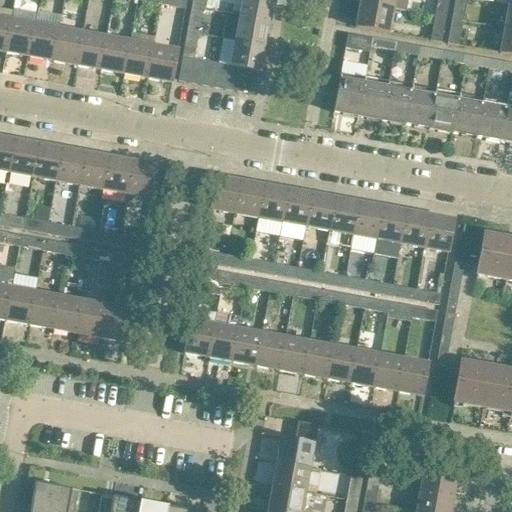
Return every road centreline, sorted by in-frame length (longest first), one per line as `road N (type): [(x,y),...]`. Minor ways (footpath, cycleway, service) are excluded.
road 1 (residential): [(511,198),(192,138)]
road 2 (residential): [(138,430),(192,138)]
road 3 (residential): [(2,511),(21,409),(138,430)]
road 4 (residential): [(192,138),(0,102)]
road 5 (unknown): [(333,0),(326,164)]
